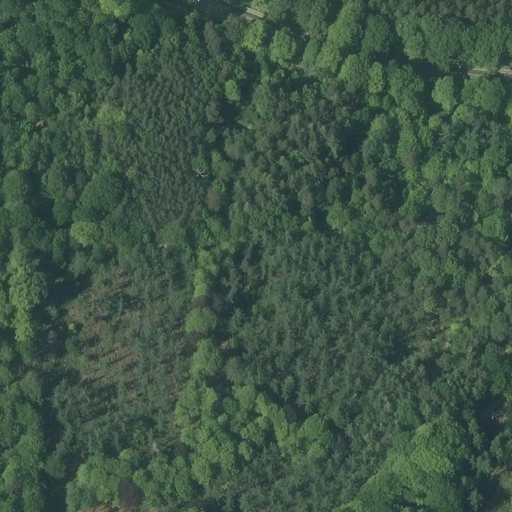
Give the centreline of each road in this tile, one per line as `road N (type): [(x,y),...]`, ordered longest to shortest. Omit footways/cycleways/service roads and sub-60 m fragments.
road 1 (track): [(12,260),(511,220)]
road 2 (track): [(13,508),(101,501),(184,473),(201,413),(230,409),(330,428),(414,483)]
road 3 (secondary): [(511,85),(305,45),(194,0)]
road 4 (track): [(12,260),(13,508)]
road 5 (track): [(511,385),(386,511)]
